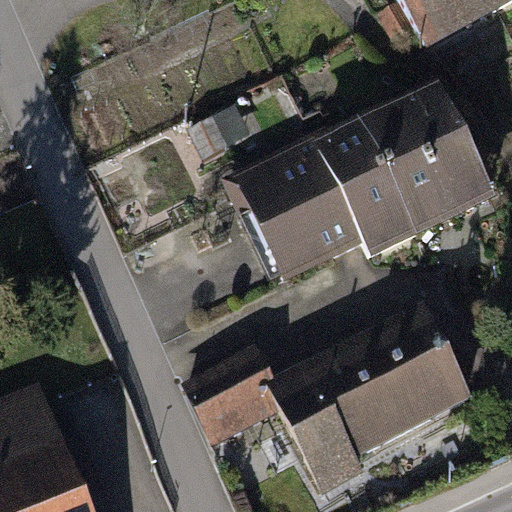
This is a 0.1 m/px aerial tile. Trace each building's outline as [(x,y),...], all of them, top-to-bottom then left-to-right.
[(511,0),(389,0),(420,55),(511,4),(511,0)] [(305,138),(358,253),(479,198),(456,148),(426,83),(305,138)] [(358,253),(305,138),(213,180),(249,257),(266,295),(358,253)] [(462,407),(415,307),(262,379),(278,413),(286,429),(254,445),(271,482),(304,467),(319,499),(361,479),(352,459),(462,407)] [(248,350),(178,382),(208,445),(278,413),(262,379),(248,350)] [(0,511),(78,511),(31,388),(0,399),(0,511)]
